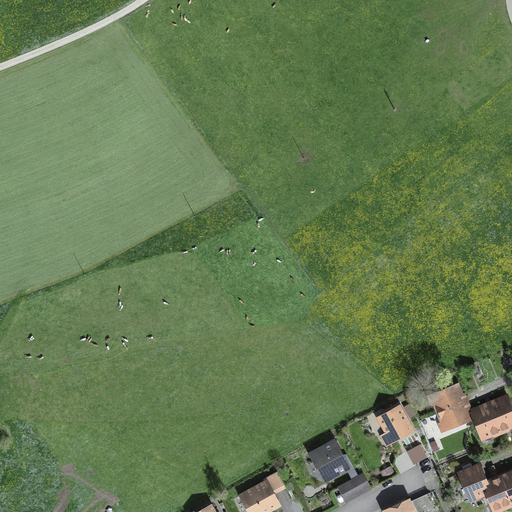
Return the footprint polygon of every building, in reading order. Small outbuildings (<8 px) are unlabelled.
[(432,396),(438,412),(464,402),(457,386),(432,396)] [(511,413),(506,398),(489,405),(500,430),(511,425),(511,413)] [(471,418),(464,402),(438,412),(445,428),(471,418)] [(403,407),(408,416),(414,413),(409,404),(403,407)] [(473,411),(484,437),(500,430),(489,405),(473,411)] [(399,407),(379,418),(392,441),(410,431),(405,422),(406,419),(399,407)] [(318,467),(322,472),(326,478),(346,467),(333,443),(313,455),(316,461),(318,467)] [(427,457),(420,445),(408,451),(414,464),(427,457)] [(478,466),(461,473),(472,498),(488,492),(485,483),(478,466)] [(511,472),(501,477),(511,502),(511,501),(511,472)] [(242,495),(251,511),(264,511),(278,505),(271,492),(283,486),(276,474),(264,480),(265,483),(242,495)] [(362,475),(340,488),(346,499),(369,487),(362,475)] [(495,509),(511,502),(501,477),(485,483),(488,492),(495,509)] [(412,511),(408,502),(387,511),(386,511),(427,511),(434,509),(432,503),(422,507),(424,511),(412,511)]
